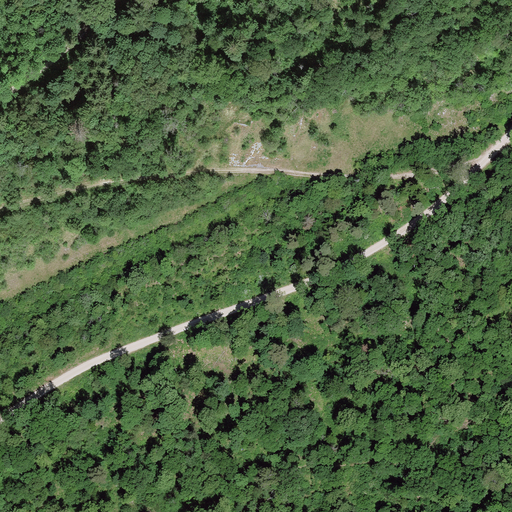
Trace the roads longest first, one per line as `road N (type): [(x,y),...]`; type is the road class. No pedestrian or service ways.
road 1 (track): [(0,415),(21,394),(359,254),(437,205),(511,131)]
road 2 (track): [(475,165),(395,176),(167,173),(0,209)]
road 3 (track): [(0,98),(119,0)]
